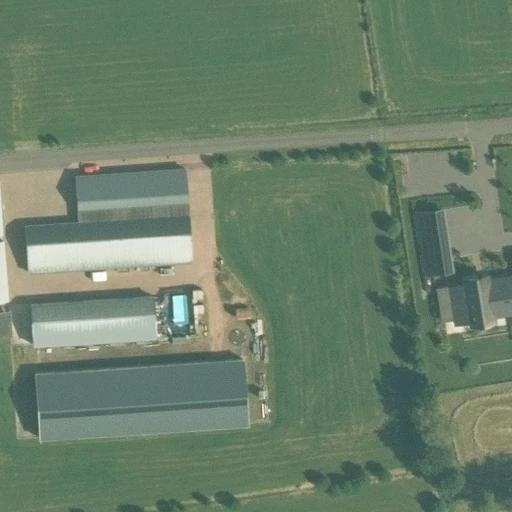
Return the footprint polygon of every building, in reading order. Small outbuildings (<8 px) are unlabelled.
[(182,168),(93,174),(94,202),(125,201),(125,205),(184,201),(182,168)] [(181,217),(25,228),(26,264),(184,253),(181,217)] [(449,269),(447,254),(424,257),(427,273),(449,269)] [(485,276),(464,280),(471,323),(492,320),(485,276)] [(151,297),(29,306),(32,347),(154,339),(151,297)] [(0,308),(0,334),(8,335),(8,309),(0,308)] [(242,359),(35,373),(39,438),(246,424),(242,359)]
